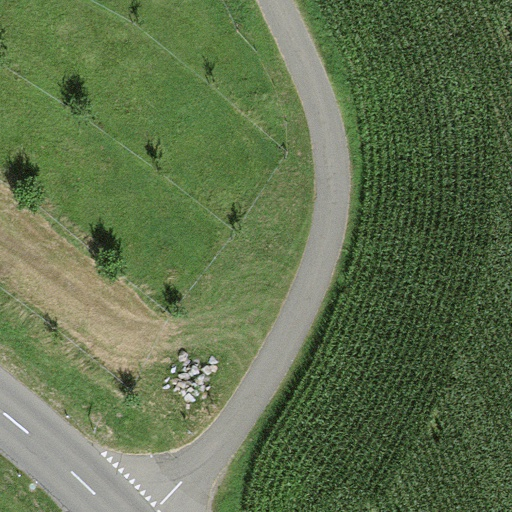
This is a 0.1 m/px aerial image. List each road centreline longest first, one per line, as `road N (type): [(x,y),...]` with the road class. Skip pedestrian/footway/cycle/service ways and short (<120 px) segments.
road 1 (unclassified): [(274,0),(329,135),(329,227),(306,298),(256,390),(159,511)]
road 2 (tertiary): [(114,511),(0,409)]
